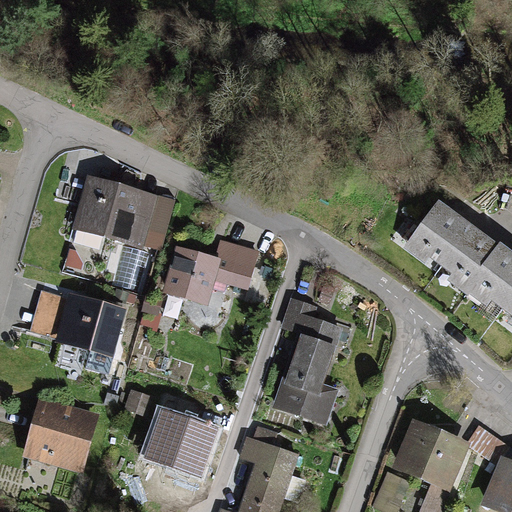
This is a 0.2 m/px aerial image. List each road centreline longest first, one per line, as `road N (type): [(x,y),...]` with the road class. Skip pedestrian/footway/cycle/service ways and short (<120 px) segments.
road 1 (residential): [(45,122),(304,234)]
road 2 (residential): [(216,501),(304,234)]
road 3 (residential): [(351,511),(397,381),(432,324)]
road 4 (residential): [(0,280),(45,122)]
road 5 (residential): [(304,234),(432,324)]
